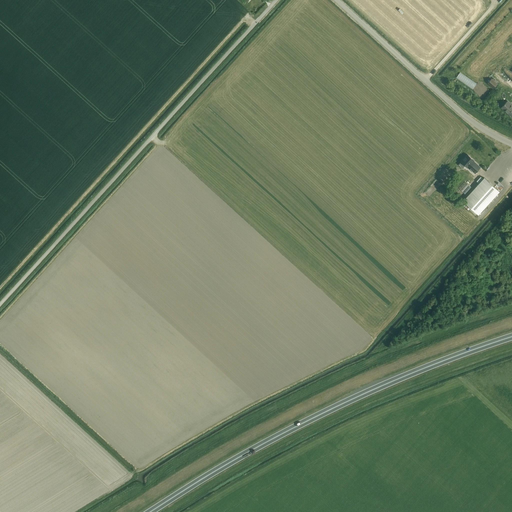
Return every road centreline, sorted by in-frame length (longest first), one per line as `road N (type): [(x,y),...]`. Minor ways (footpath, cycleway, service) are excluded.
road 1 (unclassified): [(0,304),(274,0)]
road 2 (trunk): [(150,511),(291,428),(511,337)]
road 3 (tertiary): [(511,143),(470,120),(335,0)]
